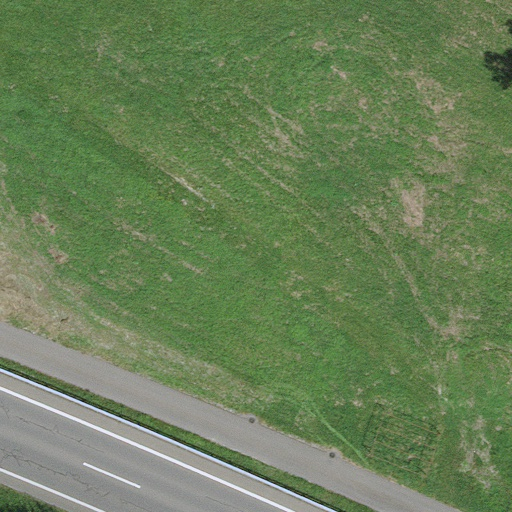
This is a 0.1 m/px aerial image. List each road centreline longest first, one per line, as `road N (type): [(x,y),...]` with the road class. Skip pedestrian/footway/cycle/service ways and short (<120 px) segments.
road 1 (unclassified): [(420,511),(0,338)]
road 2 (trunk): [(196,511),(0,431)]
